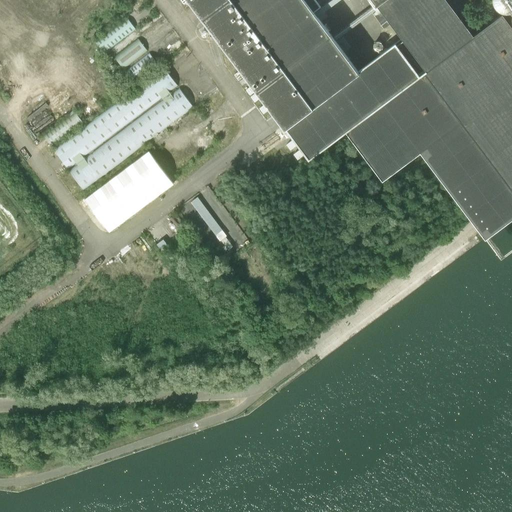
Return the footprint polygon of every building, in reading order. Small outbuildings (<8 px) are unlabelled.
[(147,0),(130,0),(139,10),(149,2),(147,0)] [(346,130),(358,69),(305,0),(189,0),(307,157),(346,130)] [(373,0),(401,37),(473,35),(460,17),(466,12),(457,0),(373,0)] [(511,0),(495,0),(496,3),(497,5),(499,7),(501,9),(503,10),(506,11),(508,11),(511,11),(511,10),(511,0)] [(511,27),(501,13),(473,35),(401,37),(358,69),(346,130),(382,180),(422,150),(480,230),(511,206),(511,27)] [(97,39),(106,50),(137,27),(129,16),(97,39)] [(180,36),(164,46),(169,53),(184,43),(180,36)] [(125,67),(149,48),(140,37),(116,55),(125,67)] [(181,56),(188,49),(185,46),(178,53),(181,56)] [(151,51),(127,68),(135,78),(159,61),(151,51)] [(82,185),(191,104),(162,66),(54,148),(82,185)] [(53,144),(84,119),(76,109),(46,134),(53,144)] [(192,199),(221,238),(228,233),(235,243),(243,237),(234,224),(226,230),(199,193),(192,199)]
